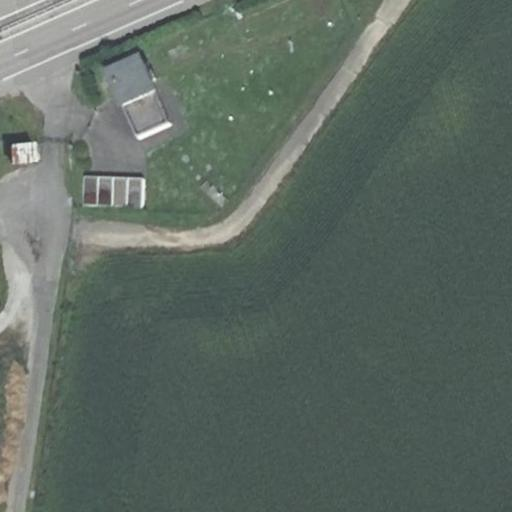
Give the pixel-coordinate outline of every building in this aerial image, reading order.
[(117,74),(130,107),(161,94),(148,62),(117,74)] [(174,125),(161,94),(130,107),(143,138),(174,125)] [(35,142),(11,145),(13,165),(38,162),(35,142)] [(87,178),(87,206),(102,207),(103,179),(87,178)] [(119,179),(103,179),(102,207),(118,207),(119,179)] [(134,179),(119,179),(118,207),(134,208),(134,179)] [(149,180),(134,179),(134,208),(148,208),(149,180)]
